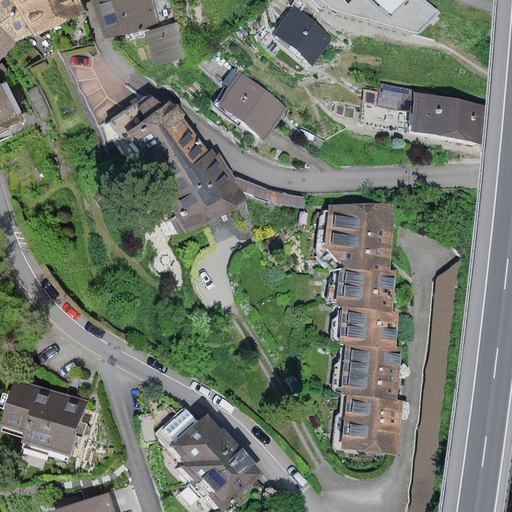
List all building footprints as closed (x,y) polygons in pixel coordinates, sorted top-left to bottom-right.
[(0,0),(0,36),(9,46),(23,33),(9,9),(4,0),(0,0)] [(4,0),(9,9),(23,33),(26,38),(78,13),(72,0),(4,0)] [(90,0),(100,41),(151,28),(143,0),(90,0)] [(305,0),(314,10),(405,36),(431,14),(418,0),(408,0),(405,3),(402,0),(305,0)] [(329,38),(289,5),(264,36),(305,69),(329,38)] [(177,24),(143,33),(153,68),(187,59),(177,24)] [(0,53),(9,46),(0,36),(0,53)] [(290,107),(243,69),(213,102),(262,140),(290,107)] [(365,90),(359,123),(477,142),(483,108),(411,97),(412,90),(382,85),(380,93),(365,90)] [(0,88),(0,128),(20,119),(0,88)] [(124,133),(183,238),(250,201),(225,156),(176,114),(162,101),(124,133)] [(328,244),(348,263),(340,270),(338,306),(344,306),(342,341),(347,341),(343,391),(348,392),(343,446),(395,452),(400,405),(395,404),(399,349),(394,349),(395,313),(391,313),(393,273),(387,272),(390,227),(389,206),(330,208),(328,244)] [(28,431),(41,387),(15,380),(2,423),(28,431)] [(70,457),(87,402),(41,387),(28,431),(24,442),(70,457)] [(146,449),(202,510),(247,473),(175,407),(141,435),(151,443),(146,449)] [(114,511),(108,493),(49,511),(48,511),(114,511)]
